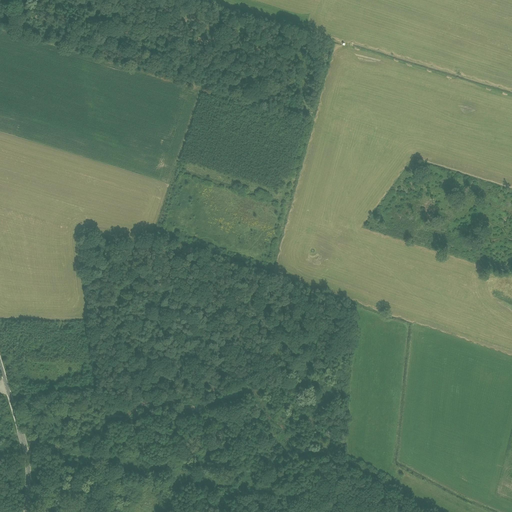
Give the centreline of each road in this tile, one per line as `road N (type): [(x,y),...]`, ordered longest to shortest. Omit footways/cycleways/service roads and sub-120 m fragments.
road 1 (unclassified): [(25,511),(26,456),(0,361)]
road 2 (track): [(24,448),(145,470)]
